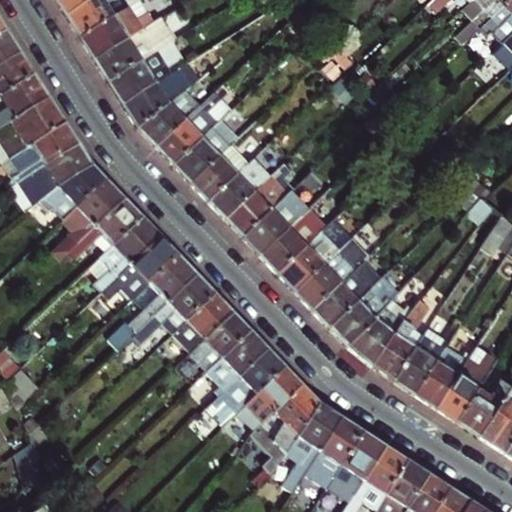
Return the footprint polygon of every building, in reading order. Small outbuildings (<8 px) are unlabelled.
[(53,0),(65,18),(92,0),(53,0)] [(92,0),(65,18),(79,40),(128,9),(123,0),(92,0)] [(425,10),(434,0),(419,0),(417,2),(425,10)] [(472,0),(471,1),(481,11),(471,22),(477,29),(482,25),(509,0),(472,0)] [(511,36),(511,35),(511,0),(509,0),(482,25),(501,45),(511,36)] [(93,63),(142,32),(128,9),(79,40),(93,63)] [(148,42),(142,32),(93,63),(107,85),(141,63),(133,50),(148,42)] [(0,65),(18,55),(5,33),(0,36),(0,65)] [(166,48),(156,54),(166,69),(176,63),(166,48)] [(141,63),(107,85),(120,106),(175,73),(183,68),(178,62),(176,63),(166,69),(156,54),(141,63)] [(0,97),(33,77),(18,55),(0,65),(0,97)] [(136,131),(167,106),(179,97),(183,93),(186,91),(175,73),(120,106),(136,131)] [(33,77),(0,97),(0,130),(8,125),(48,101),(33,77)] [(183,93),(179,97),(183,102),(188,98),(183,93)] [(64,126),(48,101),(8,125),(14,134),(0,141),(0,145),(9,161),(64,126)] [(184,123),(167,106),(136,131),(155,150),(184,123)] [(184,123),(201,141),(211,131),(194,113),(184,123)] [(184,123),(155,150),(172,168),(201,141),(184,123)] [(211,131),(201,141),(172,168),(190,186),(224,154),(230,148),(237,141),(219,123),(211,131)] [(0,141),(14,134),(8,125),(0,130),(0,141)] [(64,126),(9,161),(18,176),(10,181),(14,187),(27,179),(77,147),(64,126)] [(442,170),(456,156),(438,139),(422,153),(432,161),(442,170)] [(90,168),(77,147),(27,179),(44,204),(90,168)] [(190,186),(206,204),(235,176),(247,166),(230,148),(224,154),(190,186)] [(235,176),(206,204),(225,223),(269,179),(252,161),(247,166),(235,176)] [(62,223),(104,183),(90,168),(44,204),(62,223)] [(241,240),(270,213),(274,208),(287,196),(270,178),(269,179),(225,223),(241,240)] [(122,202),(104,183),(62,223),(69,229),(46,250),(58,262),(93,228),(122,202)] [(270,213),(241,240),(258,259),(287,231),(300,219),(307,211),(290,194),(287,196),(274,208),(270,213)] [(122,202),(93,228),(111,248),(140,221),(122,202)] [(287,231),(258,259),(276,277),(322,232),(326,229),(308,211),(307,211),(300,219),(287,231)] [(116,279),(158,239),(140,221),(111,248),(92,267),(110,285),(116,279)] [(322,232),(276,277),(293,295),(327,262),(333,257),(339,250),(322,232)] [(138,276),(147,286),(176,258),(158,239),(116,279),(123,288),(138,276)] [(327,262),(293,295),(310,312),(339,285),(351,274),(333,257),(327,262)] [(176,258),(147,286),(155,293),(145,302),(142,310),(125,326),(134,335),(195,278),(176,258)] [(339,285),(310,312),(328,331),(358,303),(375,285),(357,268),(351,274),(339,285)] [(213,296),(195,278),(134,335),(141,343),(166,320),(173,314),(184,325),(213,296)] [(194,351),(231,315),(213,296),(184,325),(195,336),(182,348),(189,355),(194,351)] [(346,349),(384,311),(373,299),(362,309),(358,303),(328,331),(346,349)] [(403,324),(371,368),(392,382),(413,350),(403,344),(412,331),(423,315),(420,313),(423,308),(417,305),(403,324)] [(403,324),(384,311),(346,349),(371,368),(403,324)] [(173,314),(166,320),(177,331),(184,325),(173,314)] [(249,333),(231,315),(194,351),(211,368),(249,333)] [(466,337),(457,330),(449,343),(457,349),(466,337)] [(403,344),(413,350),(422,337),(412,331),(403,344)] [(249,333),(211,368),(193,385),(202,394),(212,384),(217,388),(231,374),(236,379),(266,352),(249,333)] [(458,358),(463,351),(457,349),(449,343),(445,349),(458,358)] [(445,349),(434,365),(413,396),(435,410),(466,363),(470,356),(463,351),(458,358),(445,349)] [(413,396),(434,365),(413,350),(392,382),(413,396)] [(284,371),(266,352),(236,379),(199,415),(218,435),(232,420),(284,371)] [(466,363),(435,410),(455,423),(476,391),(486,376),(466,363)] [(284,371),(232,420),(253,433),(258,428),(301,388),(284,371)] [(489,399),(476,391),(455,423),(478,439),(511,390),(511,388),(511,383),(509,382),(506,387),(500,383),(489,399)] [(318,407),(301,388),(258,428),(253,433),(250,438),(271,460),(262,469),(268,475),(284,457),(295,439),(318,407)] [(511,391),(511,390),(478,439),(504,455),(511,442),(511,413),(511,414),(511,413),(511,391)] [(318,407),(295,439),(305,446),(294,463),(270,499),(283,506),(290,496),(303,476),(340,421),(318,407)] [(340,421),(303,476),(325,490),(329,486),(361,435),(340,421)] [(361,435),(329,486),(342,494),(329,511),(342,511),(383,449),(361,435)] [(295,439),(284,457),(294,463),(305,446),(295,439)] [(404,463),(383,449),(342,511),(357,511),(361,507),(372,491),(382,498),(383,497),(404,463)] [(402,511),(425,477),(404,463),(383,497),(397,506),(392,511),(402,511)] [(431,511),(446,490),(425,477),(402,511),(431,511)] [(446,490),(431,511),(461,511),(467,505),(446,490)] [(369,511),(373,511),(382,498),(372,491),(361,507),(369,511)] [(382,498),(373,511),(392,511),(397,506),(383,497),(382,498)]
